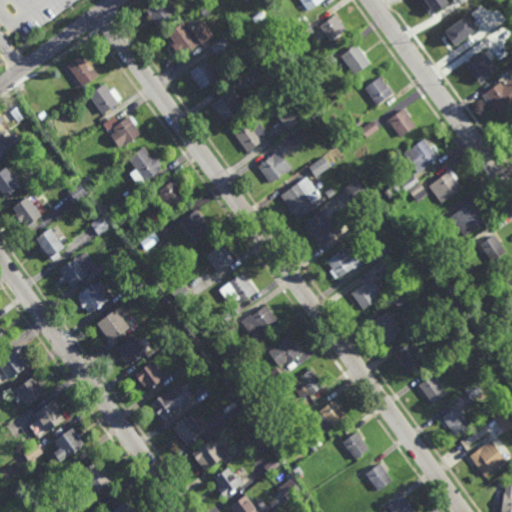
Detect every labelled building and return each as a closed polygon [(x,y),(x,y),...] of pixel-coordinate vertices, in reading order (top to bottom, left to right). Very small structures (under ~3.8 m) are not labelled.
[(159,28),(144,8),(155,0),(162,0),(174,16),(159,28)] [(320,0),(307,11),(299,0),(320,0)] [(204,17),(198,7),(204,2),(211,12),(204,17)] [(328,41),(318,26),(334,15),(344,30),(328,41)] [(467,39),(454,49),(448,40),(447,41),(439,30),(456,17),(464,28),(461,30),(467,39)] [(214,35),(202,44),(199,40),(197,42),(199,44),(181,58),(172,45),(175,42),(169,34),(184,23),(193,35),(195,34),(191,29),(203,20),(214,35)] [(303,42),(295,31),(306,23),(312,31),(310,32),(313,35),(303,42)] [(217,56),(210,46),(223,37),(230,47),(217,56)] [(269,47),(265,42),(268,39),(273,44),(269,47)] [(353,75),(340,55),(355,44),(369,64),(353,75)] [(474,80),(462,63),(477,51),(490,68),(474,80)] [(82,87),(67,65),(82,54),(98,75),(82,87)] [(327,65),(323,59),(331,54),(334,60),(327,65)] [(201,89),(189,72),(205,60),(217,77),(201,89)] [(375,105),(363,88),(379,77),(391,94),(375,105)] [(511,81),(511,106),(501,115),(493,105),(489,108),(480,96),(499,81),(502,85),(504,84),(503,82),(505,80),(507,81),(510,79),(511,81)] [(110,91),(114,88),(122,99),(117,102),(118,102),(102,114),(88,95),(104,83),(110,91)] [(224,121),(212,104),(228,92),(241,109),(224,121)] [(17,122),(9,112),(18,105),(26,115),(17,122)] [(246,113),(243,108),(248,105),(251,110),(246,113)] [(290,132),(279,117),(294,106),(305,121),(290,132)] [(398,138),(386,120),(402,109),(414,126),(398,138)] [(41,121),(37,116),(43,111),(47,117),(41,121)] [(124,145),(124,144),(119,148),(110,136),(115,132),(112,128),(131,115),(137,124),(135,126),(140,134),(124,145)] [(107,131),(102,124),(114,116),(118,123),(107,131)] [(0,132),(6,140),(13,134),(20,144),(0,160),(0,118),(2,121),(0,122),(0,132)] [(46,129),(41,122),(47,118),(52,125),(46,129)] [(248,152),(235,135),(257,119),(268,134),(263,138),(264,141),(248,152)] [(353,128),(351,124),(358,120),(360,124),(353,128)] [(365,138),(359,129),(371,121),(377,129),(365,138)] [(294,146),(287,137),(300,127),(307,137),(294,146)] [(436,158),(416,173),(402,154),(423,139),(436,158)] [(152,158),(155,156),(162,166),(159,168),(161,170),(139,187),(129,174),(136,169),(128,158),(144,147),(152,158)] [(292,169),(271,184),(259,167),(263,164),(261,162),(263,161),(264,162),(268,159),(267,158),(270,156),(271,158),(274,155),(273,154),(279,150),(292,169)] [(52,170),(45,161),(55,153),(62,162),(52,170)] [(315,176),(309,165),(323,157),(329,167),(315,176)] [(18,187),(8,194),(10,198),(5,201),(0,193),(0,170),(5,167),(18,187)] [(449,171),(450,170),(457,179),(455,181),(460,188),(441,203),(428,186),(434,182),(433,180),(447,169),(449,171)] [(404,192),(399,184),(413,174),(419,182),(404,192)] [(85,185),(81,180),(88,175),(92,180),(85,185)] [(98,185),(95,181),(100,177),(103,181),(98,185)] [(321,197),(313,203),(315,207),(301,217),(299,214),(297,216),(282,195),(307,177),(321,197)] [(166,213),(155,197),(160,194),(158,192),(175,180),(187,198),(166,213)] [(351,204),(341,192),(355,181),(364,194),(351,204)] [(76,202),(68,191),(79,183),(87,194),(76,202)] [(394,194),(390,187),(396,183),(400,190),(394,194)] [(327,198),(323,193),(330,188),(334,193),(327,198)] [(37,226),(29,231),(26,227),(25,228),(21,222),(19,224),(14,216),(16,215),(11,208),(26,197),(40,217),(34,222),(37,226)] [(338,236),(323,247),(314,235),(311,237),(304,228),(307,226),(304,223),(320,211),(334,200),(344,213),(329,224),(338,236)] [(463,237),(449,218),(469,203),(484,222),(463,237)] [(94,220),(89,215),(96,210),(100,215),(94,220)] [(211,232),(196,244),(180,222),(196,211),(211,232)] [(99,236),(90,225),(101,216),(110,227),(99,236)] [(432,233),(427,227),(436,219),(442,225),(432,233)] [(64,249),(57,253),(60,257),(52,263),(50,259),(48,260),(44,254),(43,254),(38,247),(39,247),(35,240),(50,229),(64,249)] [(149,248),(144,240),(153,234),(159,242),(149,248)] [(134,244),(131,239),(138,235),(141,240),(134,244)] [(491,263),(479,246),(493,236),(506,252),(491,263)] [(386,252),(382,255),(382,256),(370,264),(363,254),(376,245),(376,246),(381,243),(386,252)] [(219,274),(206,256),(222,245),(234,263),(219,274)] [(115,263),(110,256),(122,249),(126,255),(115,263)] [(355,257),(357,256),(360,260),(358,261),(361,264),(352,270),(352,269),(336,280),(331,272),(333,270),(327,262),(342,251),(343,253),(350,249),(355,257)] [(97,269),(74,286),(70,288),(57,271),(77,256),(78,257),(85,252),(97,269)] [(379,275),(372,266),(384,258),(391,267),(379,275)] [(511,290),(503,277),(511,271),(511,290)] [(241,304),(237,299),(232,303),(221,289),(243,273),(257,293),(241,304)] [(137,288),(132,280),(140,275),(145,282),(137,288)] [(107,290),(102,293),(108,302),(100,307),(101,308),(98,311),(97,310),(89,315),(84,308),(82,309),(80,306),(82,304),(77,297),(80,295),(79,294),(81,292),(82,294),(84,292),(84,291),(87,289),(87,290),(91,288),(90,286),(92,285),(93,287),(101,281),(107,290)] [(379,293),(374,297),(377,301),(362,311),(350,294),(364,284),(365,286),(372,282),(379,293)] [(181,307),(172,294),(184,285),(193,298),(181,307)] [(451,300),(444,292),(451,286),(458,295),(451,300)] [(397,309),(391,300),(404,291),(410,300),(397,309)] [(227,324),(220,314),(233,304),(240,314),(227,324)] [(279,324),(266,333),(270,337),(258,346),(241,322),(254,313),(255,314),(267,306),(279,324)] [(120,317),(125,313),(127,316),(122,320),(129,330),(109,344),(96,325),(116,311),(120,317)] [(385,345),(370,324),(386,312),(401,334),(385,345)] [(137,343),(144,338),(149,347),(143,351),(146,355),(132,364),(133,365),(131,366),(131,365),(128,367),(115,350),(133,337),(137,343)] [(295,346),(297,344),(304,354),(287,366),(286,364),(279,368),(269,352),(289,338),(295,346)] [(408,374),(395,355),(410,344),(424,363),(408,374)] [(26,369),(22,372),(22,373),(21,374),(20,373),(8,382),(7,380),(2,383),(0,380),(0,376),(1,376),(0,374),(0,361),(14,351),(26,369)] [(193,369),(188,362),(198,354),(203,361),(193,369)] [(162,375),(160,377),(163,382),(154,388),(155,389),(153,391),(152,390),(149,392),(146,387),(144,389),(134,376),(153,363),(162,375)] [(224,375),(220,369),(224,365),(229,371),(224,375)] [(271,388),(269,385),(266,388),(262,382),(266,379),(264,377),(276,368),(284,379),(271,388)] [(310,398),(308,395),(302,399),(292,385),(311,370),(324,387),(310,398)] [(432,405),(418,386),(431,376),(446,395),(432,405)] [(36,384),(38,383),(42,390),(41,391),(44,396),(27,409),(14,392),(32,378),(36,384)] [(471,401),(464,392),(476,383),(482,393),(471,401)] [(171,418),(172,419),(170,421),(169,419),(166,422),(162,416),(159,418),(155,412),(158,410),(153,403),(178,385),(191,403),(171,418)] [(253,400),(250,396),(255,392),(259,396),(253,400)] [(335,429),(334,428),(325,435),(314,421),(322,415),(320,413),(335,402),(348,418),(335,429)] [(230,422),(225,416),(226,415),(223,411),(234,404),(241,414),(230,422)] [(254,412),(251,407),(256,404),(259,409),(254,412)] [(56,415),(58,413),(65,422),(47,435),(46,433),(34,442),(25,431),(38,421),(34,416),(43,409),(43,408),(45,406),(46,407),(49,405),(56,415)] [(511,424),(503,430),(493,416),(507,406),(509,409),(511,407),(511,424)] [(454,434),(443,418),(456,408),(467,424),(454,434)] [(204,436),(185,448),(173,428),(192,416),(204,436)] [(76,437),(77,436),(79,440),(78,440),(84,448),(75,454),(76,456),(74,457),(73,455),(66,460),(65,460),(59,464),(53,456),(59,452),(53,444),(71,431),(76,437)] [(354,457),(343,442),(357,432),(368,447),(354,457)] [(250,447),(246,442),(255,435),(259,440),(250,447)] [(484,475),(469,454),(490,438),(505,459),(484,475)] [(205,473),(192,456),(211,443),(224,460),(205,473)] [(29,463),(23,455),(36,445),(42,453),(29,463)] [(314,455),(309,448),(313,445),(318,452),(314,455)] [(270,476),(264,468),(275,459),(281,467),(270,476)] [(95,465),(99,462),(110,477),(95,488),(83,472),(86,470),(83,466),(92,460),(95,465)] [(391,478),(377,489),(364,472),(379,461),(391,478)] [(296,475),(291,468),(297,465),(302,472),(296,475)] [(239,484),(234,487),(236,489),(232,492),(230,490),(225,495),(219,487),(220,486),(214,478),(219,475),(220,475),(228,469),(239,484)] [(348,489),(341,479),(353,470),(360,480),(348,489)] [(285,497),(278,485),(291,476),(299,488),(285,497)] [(511,482),(511,511),(504,511),(500,511),(502,491),(504,491),(505,482),(511,482)] [(393,511),(385,500),(400,490),(415,511),(393,511)] [(257,511),(235,511),(230,504),(246,492),(259,511),(257,511)] [(123,498),(125,497),(135,511),(111,511),(109,509),(116,504),(113,501),(121,495),(123,498)]
